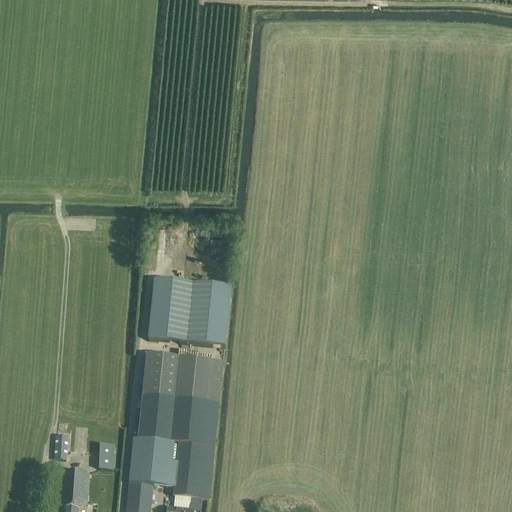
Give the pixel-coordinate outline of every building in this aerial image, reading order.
[(157,252),(170,252),(171,233),(158,232),(157,252)] [(145,253),(143,269),(156,270),(157,255),(145,253)] [(154,282),(148,342),(225,350),(231,290),(154,282)] [(134,441),(129,486),(153,488),(174,490),(173,498),(175,499),(174,510),(168,509),(167,511),(193,511),(194,507),(201,507),(202,502),(206,502),(210,502),(219,407),(224,365),(147,357),(143,399),(138,442),(134,441)] [(55,438),(54,462),(67,463),(68,439),(55,438)] [(114,471),(114,447),(100,447),(99,471),(114,471)] [(67,474),(64,511),(78,511),(79,511),(87,511),(89,475),(67,474)] [(129,486),(126,511),(150,511),(153,488),(129,486)]
